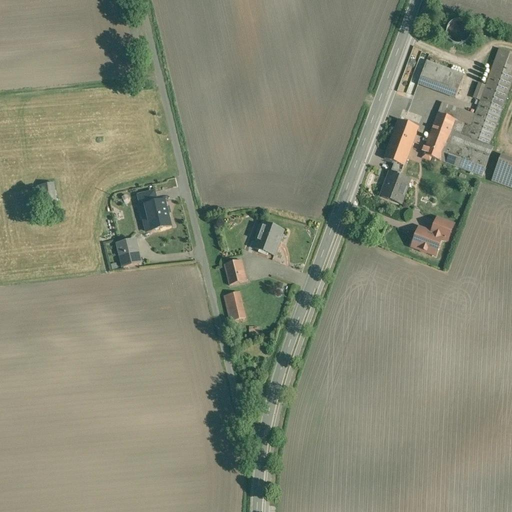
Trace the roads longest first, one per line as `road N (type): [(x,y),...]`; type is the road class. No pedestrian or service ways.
road 1 (secondary): [(263,436),(280,369),(416,0)]
road 2 (unclassified): [(138,0),(239,410),(244,425),(263,436)]
